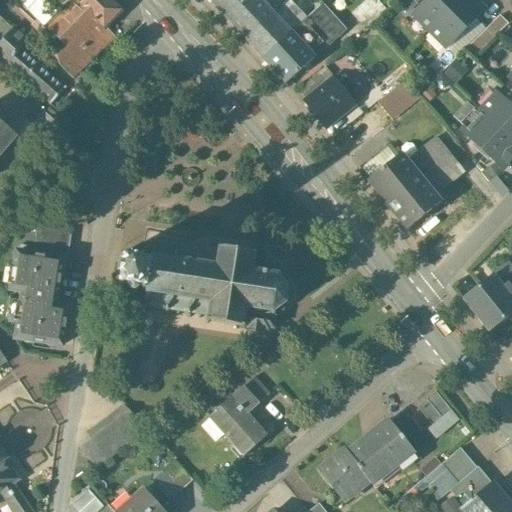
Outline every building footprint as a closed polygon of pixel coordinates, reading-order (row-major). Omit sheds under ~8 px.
[(18,0),(44,25),(68,0),(18,0)] [(121,11),(109,0),(68,0),(44,25),(56,38),(75,57),(105,27),(121,11)] [(215,0),(211,4),(263,59),(291,32),(277,17),(261,0),(215,0)] [(316,8),(309,0),(294,0),(307,15),(316,8)] [(376,0),(367,0),(352,14),(367,31),(388,13),(376,0)] [(411,0),(402,0),(399,4),(407,13),(416,5),(411,0)] [(428,0),(413,15),(429,31),(460,0),(428,0)] [(473,0),(460,0),(429,31),(445,48),(484,10),(473,0)] [(291,3),(277,17),(291,32),(306,19),(291,3)] [(322,4),(306,19),(309,23),(319,33),(335,18),(322,4)] [(0,16),(0,43),(13,29),(0,16)] [(306,19),(291,32),(299,41),(311,30),(307,25),(309,23),(306,19)] [(105,27),(75,57),(56,38),(52,42),(57,47),(50,54),(74,78),(77,76),(115,37),(105,27)] [(0,43),(0,59),(6,65),(21,48),(22,49),(29,41),(14,28),(13,29),(0,43)] [(485,30),(468,47),(477,55),(494,38),(485,30)] [(291,32),(263,59),(285,83),(286,83),(292,89),(303,79),(297,73),(314,57),(299,41),(291,32)] [(22,49),(21,48),(6,65),(50,105),(65,88),(22,49)] [(444,72),(455,80),(463,71),(452,62),(444,72)] [(318,75),(300,89),(308,99),(326,84),(318,75)] [(308,99),(305,102),(307,104),(305,106),(312,115),(314,115),(326,129),(355,104),(333,78),(326,84),(308,99)] [(405,82),(378,104),(392,122),(419,100),(405,82)] [(511,109),(496,95),(481,111),(511,139),(511,109)] [(511,159),(511,139),(481,111),(462,131),(503,169),(511,159)] [(0,156),(17,138),(0,122),(0,156)] [(465,173),(437,138),(408,162),(402,154),(367,182),(407,231),(442,203),(436,196),(465,173)] [(488,167),(481,173),(488,183),(496,176),(488,167)] [(509,192),(496,176),(488,183),(502,199),(509,192)] [(72,227),(37,231),(35,244),(70,246),(72,227)] [(208,250),(201,249),(201,245),(197,244),(197,249),(189,248),(190,245),(187,245),(187,247),(179,246),(180,242),(177,242),(176,245),(168,244),(169,242),(166,241),(165,244),(158,243),(158,238),(155,238),(155,242),(150,241),(149,245),(152,246),(151,255),(148,255),(148,259),(144,259),(144,257),(141,254),(137,253),(133,255),(133,257),(129,257),(130,252),(126,251),(125,256),(124,255),(124,257),(119,256),(118,261),(121,261),(119,278),(115,278),(115,283),(120,283),(119,285),(121,285),(120,289),(124,290),(125,286),(128,286),(127,290),(138,292),(139,288),(143,288),(142,291),(138,294),(137,301),(140,304),(139,307),(143,307),(143,311),(146,312),(147,308),(155,309),(155,312),(157,312),(158,309),(165,310),(165,314),(169,315),(169,311),(176,312),(176,315),(179,316),(179,312),(187,314),(187,318),(191,319),(191,314),(199,315),(198,319),(201,319),(201,316),(209,317),(208,319),(204,322),(206,325),(210,322),(241,327),(244,331),(248,328),(247,333),(263,336),(264,331),(269,332),(270,329),(274,330),(275,318),(273,318),(273,317),(276,316),(274,312),(283,305),(287,307),(289,304),(285,301),(287,290),(292,289),(291,285),(286,286),(279,277),(282,273),(279,271),(282,271),(284,259),(280,259),(280,256),(275,256),(276,249),(268,248),(267,254),(259,253),(256,250),(253,252),(222,248),(219,244),(216,246),(219,249),(219,252),(211,251),(212,248),(209,247),(208,250)] [(70,246),(35,244),(33,253),(45,255),(45,257),(63,260),(67,261),(70,246)] [(45,257),(17,252),(14,269),(21,270),(18,286),(12,285),(11,291),(26,293),(24,302),(22,301),(21,306),(27,307),(25,323),(18,322),(16,339),(62,346),(68,308),(52,306),(53,297),(57,298),(63,260),(45,257)] [(511,266),(509,263),(463,299),(489,332),(511,313),(511,289),(508,285),(511,282),(511,266)] [(269,395),(254,378),(243,388),(258,405),(269,395)] [(243,388),(208,418),(244,458),(268,437),(248,414),(258,405),(243,388)] [(451,411),(436,392),(417,407),(432,426),(451,411)] [(124,406),(88,434),(91,439),(107,460),(146,430),(124,406)] [(388,421),(347,453),(369,481),(372,485),(413,453),(403,440),(403,439),(401,436),(400,437),(388,421)] [(91,439),(79,448),(95,469),(107,460),(91,439)] [(460,449),(442,464),(450,474),(468,459),(460,449)] [(0,492),(13,483),(18,480),(4,461),(8,459),(2,450),(0,450),(0,492)] [(347,453),(344,450),(319,471),(344,502),(369,481),(347,453)] [(468,459),(450,474),(442,464),(425,479),(424,480),(424,481),(425,480),(440,498),(449,489),(457,498),(463,492),(470,502),(490,485),(491,486),(492,485),(477,468),(476,469),(468,459)] [(192,482),(175,463),(163,474),(180,493),(192,482)] [(32,511),(13,483),(0,492),(13,511),(32,511)] [(470,502),(458,511),(511,511),(491,486),(490,485),(470,502)] [(79,511),(95,511),(103,505),(87,487),(70,502),(79,511)] [(160,511),(142,491),(117,511),(160,511)]
